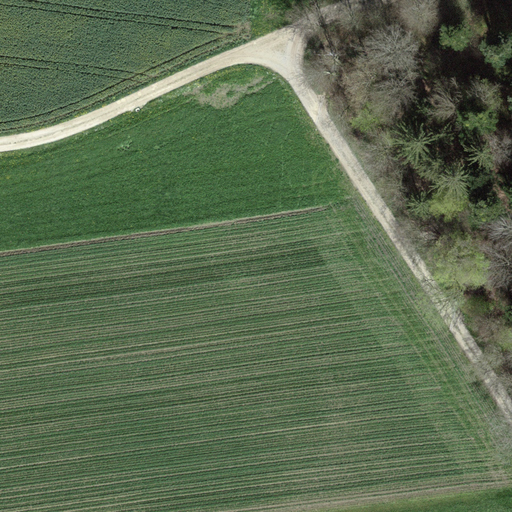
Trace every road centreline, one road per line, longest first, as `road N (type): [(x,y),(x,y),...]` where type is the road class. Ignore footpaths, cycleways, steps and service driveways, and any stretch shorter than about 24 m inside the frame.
road 1 (track): [(511,408),(273,38)]
road 2 (track): [(0,143),(65,130),(366,0)]
